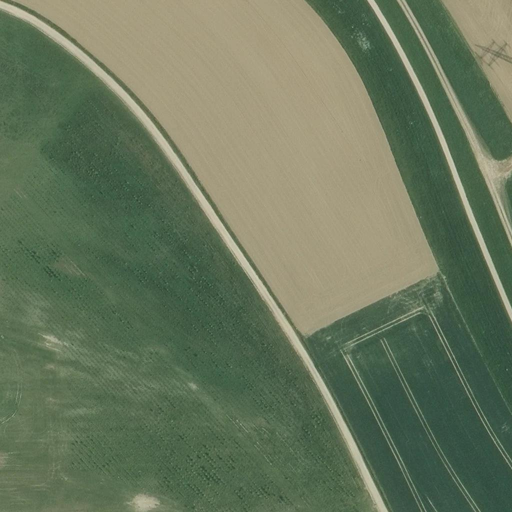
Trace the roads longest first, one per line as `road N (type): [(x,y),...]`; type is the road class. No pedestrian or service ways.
road 1 (track): [(0,7),(72,48),(176,158),(301,350),(382,511)]
road 2 (track): [(405,0),(492,160),(511,222)]
